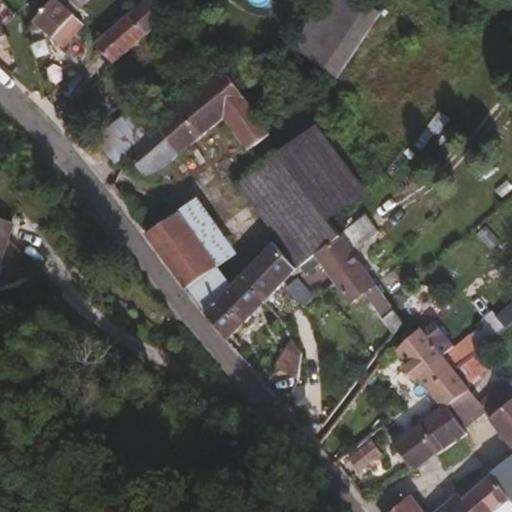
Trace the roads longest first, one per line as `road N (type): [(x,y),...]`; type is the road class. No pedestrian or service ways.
road 1 (residential): [(0,88),(31,115),(335,511)]
road 2 (track): [(0,324),(272,428)]
road 3 (track): [(35,0),(8,30),(31,115)]
